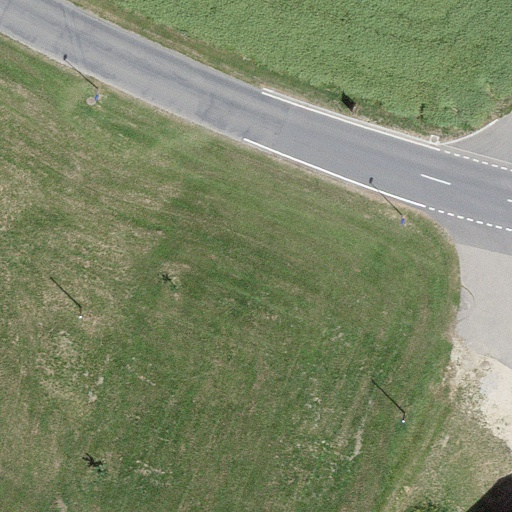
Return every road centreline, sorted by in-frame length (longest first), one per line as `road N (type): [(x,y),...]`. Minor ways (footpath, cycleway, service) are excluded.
road 1 (tertiary): [(511,204),(423,179),(199,93),(9,0)]
road 2 (track): [(392,511),(465,362),(511,309)]
